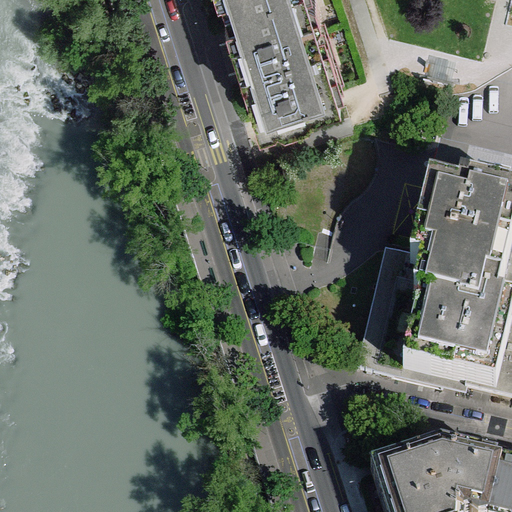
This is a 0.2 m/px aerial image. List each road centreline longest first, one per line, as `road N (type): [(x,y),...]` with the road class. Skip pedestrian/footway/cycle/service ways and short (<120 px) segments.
road 1 (tertiary): [(170,0),(304,417)]
road 2 (residential): [(511,438),(373,404),(304,417)]
